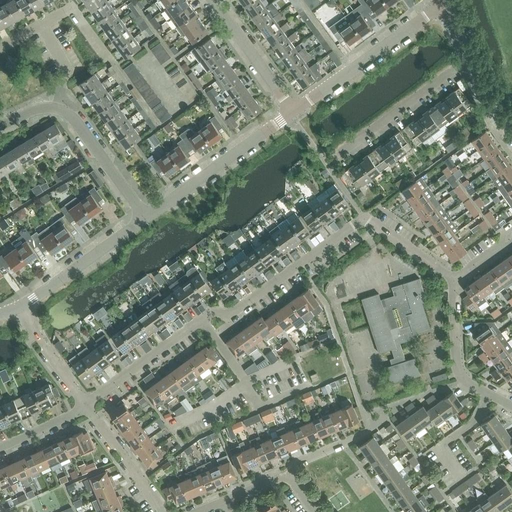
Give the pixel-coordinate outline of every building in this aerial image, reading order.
[(15,0),(11,0),(5,4),(14,21),(24,16),(15,0)] [(28,0),(15,0),(24,16),(34,10),(28,0)] [(28,0),(34,10),(44,5),(41,0),(28,0)] [(89,0),(85,3),(91,12),(107,1),(106,0),(89,0)] [(108,0),(107,1),(91,12),(98,22),(114,10),(110,5),(112,3),(109,0),(108,0)] [(157,0),(164,9),(175,0),(157,0)] [(175,0),(164,9),(170,18),(189,4),(185,0),(175,0)] [(253,0),(244,7),(251,17),(265,7),(259,0),(253,0)] [(318,0),(313,0),(307,5),(311,10),(320,3),(318,0)] [(357,0),(360,4),(371,20),(372,20),(367,13),(372,9),(376,15),(387,7),(382,0),(365,0),(366,0),(365,0),(357,0)] [(127,4),(132,11),(136,8),(131,1),(127,4)] [(5,4),(0,6),(0,18),(5,27),(14,21),(5,4)] [(170,18),(176,26),(195,13),(189,4),(170,18)] [(345,15),(349,22),(360,37),(371,29),(367,23),(371,20),(360,4),(345,15)] [(251,17),(259,27),(272,17),(265,7),(251,17)] [(136,8),(132,11),(137,18),(141,15),(136,8)] [(98,22),(105,31),(120,19),(114,10),(98,22)] [(301,16),(306,23),(311,20),(305,12),(301,16)] [(176,26),(183,35),(202,21),(195,13),(176,26)] [(259,27),(266,37),(280,27),(276,22),(282,18),(279,13),(273,18),(272,17),(259,27)] [(120,19),(105,31),(111,40),(127,28),(123,24),(126,22),(123,18),(120,19)] [(140,22),(145,29),(149,26),(144,20),(140,22)] [(306,23),(313,33),(318,30),(311,20),(306,23)] [(202,21),(183,35),(189,44),(208,30),(202,21)] [(340,25),(331,31),(339,43),(345,39),(349,44),(360,37),(349,22),(342,27),(340,25)] [(266,37),(273,47),(287,37),(284,32),(289,28),(286,23),(280,28),(280,27),(266,37)] [(149,26),(145,29),(150,35),(153,33),(149,26)] [(111,40),(118,49),(133,37),(127,28),(111,40)] [(313,33),(321,44),(325,40),(318,30),(313,33)] [(273,47),(281,57),(295,47),(291,42),(298,36),(295,32),(287,37),(273,47)] [(133,37),(118,49),(125,58),(140,47),(136,41),(139,40),(136,36),(133,37)] [(196,47),(190,51),(199,62),(204,59),(211,53),(218,49),(210,38),(196,48),(196,47)] [(325,40),(321,44),(326,51),(331,48),(325,40)] [(150,49),(153,55),(163,48),(159,42),(150,49)] [(281,57),(288,67),(302,57),(302,58),(308,54),(303,48),(303,49),(299,44),(295,47),(281,57)] [(174,46),(170,49),(174,55),(178,52),(174,46)] [(153,55),(157,60),(167,52),(163,48),(153,55)] [(204,59),(199,62),(207,72),(211,69),(218,63),(225,59),(218,49),(211,53),(204,59)] [(333,50),(328,54),(330,57),(337,67),(342,63),(335,54),(333,50)] [(167,52),(157,60),(160,64),(170,57),(167,52)] [(288,67),(295,77),(309,68),(305,62),(311,58),(308,54),(302,58),(302,57),(288,67)] [(218,63),(211,69),(215,74),(213,76),(216,80),(219,79),(226,74),(232,69),(225,59),(218,63)] [(122,69),(126,74),(136,67),(132,62),(122,69)] [(309,68),(295,77),(303,88),(314,79),(316,82),(323,78),(317,69),(320,67),(316,62),(309,68)] [(185,63),(180,66),(185,72),(189,69),(185,63)] [(108,68),(112,74),(116,71),(112,66),(108,68)] [(126,74),(130,79),(140,72),(136,67),(126,74)] [(168,74),(171,79),(181,72),(177,67),(168,74)] [(219,79),(226,89),(240,79),(232,69),(219,79)] [(112,74),(119,83),(122,81),(116,71),(112,74)] [(187,75),(192,82),(198,78),(192,71),(187,75)] [(86,79),(78,85),(85,94),(93,88),(101,83),(98,78),(99,77),(96,72),(94,73),(86,79)] [(130,79),(133,84),(143,77),(140,72),(130,79)] [(171,79),(175,84),(185,77),(181,72),(171,79)] [(133,84),(137,89),(147,82),(143,77),(133,84)] [(175,84),(178,89),(188,82),(185,77),(175,84)] [(198,78),(192,82),(198,90),(203,86),(198,78)] [(226,89),(230,95),(226,98),(229,102),(233,99),(247,89),(240,79),(226,89)] [(93,88),(85,94),(91,104),(100,98),(108,92),(104,87),(106,85),(103,81),(101,83),(93,88)] [(119,83),(125,92),(129,90),(122,81),(119,83)] [(137,89),(140,94),(150,87),(147,82),(137,89)] [(178,89),(182,94),(192,86),(188,82),(178,89)] [(182,94),(186,98),(195,91),(192,86),(182,94)] [(133,87),(129,90),(133,95),(136,99),(140,97),(136,92),(133,87)] [(140,94),(144,99),(154,92),(150,87),(140,94)] [(460,87),(446,97),(458,115),(472,104),(460,87)] [(233,99),(240,109),(254,99),(247,89),(233,99)] [(206,92),(211,99),(214,96),(210,90),(206,92)] [(100,98),(91,104),(98,113),(106,107),(114,101),(111,96),(113,95),(109,91),(108,92),(100,98)] [(195,91),(186,98),(189,103),(199,96),(195,91)] [(144,99),(147,104),(157,96),(154,92),(144,99)] [(147,104),(151,108),(161,101),(157,96),(147,104)] [(214,96),(211,99),(215,106),(219,103),(214,96)] [(446,97),(432,107),(445,125),(458,115),(446,97)] [(132,101),(139,111),(142,108),(136,99),(132,101)] [(254,99),(240,109),(248,119),(262,109),(254,99)] [(106,107),(98,113),(105,122),(113,116),(121,110),(117,105),(119,104),(116,100),(114,101),(106,107)] [(151,108),(154,113),(164,106),(161,101),(151,108)] [(154,113),(158,118),(168,111),(164,106),(154,113)] [(432,107),(418,117),(431,135),(445,125),(432,107)] [(139,111),(145,120),(149,117),(142,108),(139,111)] [(105,122),(111,131),(127,119),(121,110),(105,122)] [(220,113),(225,120),(229,117),(224,110),(220,113)] [(168,111),(158,118),(161,123),(171,116),(168,111)] [(211,122),(200,130),(211,145),(222,137),(217,130),(222,127),(214,116),(209,120),(211,122)] [(229,117),(225,120),(232,130),(238,125),(231,116),(229,118),(229,117)] [(149,117),(145,120),(153,130),(156,127),(149,117)] [(431,135),(418,117),(404,128),(417,145),(431,135)] [(119,125),(111,131),(118,140),(134,128),(131,124),(133,122),(129,118),(127,119),(119,125)] [(473,123),(467,127),(472,133),(477,129),(473,123)] [(55,124),(44,130),(56,151),(67,144),(65,141),(55,124)] [(168,124),(164,127),(168,133),(172,129),(168,124)] [(134,128),(118,140),(125,149),(131,145),(141,138),(137,133),(139,131),(136,127),(134,128)] [(466,137),(458,143),(460,145),(472,136),(465,127),(461,130),(466,137)] [(188,129),(179,135),(182,139),(190,151),(195,147),(199,153),(211,145),(200,130),(194,134),(191,129),(188,129)] [(44,130),(33,137),(42,151),(48,147),(52,153),(56,151),(44,130)] [(400,131),(386,141),(398,159),(412,148),(400,131)] [(472,141),(478,150),(492,140),(486,131),(472,141)] [(153,134),(148,138),(154,146),(159,143),(153,134)] [(33,137),(23,143),(31,158),(42,151),(33,137)] [(179,145),(167,154),(178,168),(189,160),(185,154),(190,151),(182,139),(177,143),(179,145)] [(478,150),(484,159),(499,149),(492,140),(478,150)] [(386,141),(372,151),(385,169),(398,159),(386,141)] [(455,141),(450,144),(453,149),(458,146),(455,141)] [(23,143),(12,150),(20,162),(21,164),(27,160),(30,164),(34,162),(31,158),(23,143)] [(484,159),(491,168),(505,157),(499,149),(484,159)] [(12,150),(2,156),(10,170),(16,167),(17,168),(20,174),(25,171),(22,166),(21,164),(12,150)] [(372,151),(358,161),(371,179),(385,169),(372,151)] [(178,168),(167,154),(157,161),(152,155),(147,159),(158,174),(163,170),(167,176),(178,168)] [(2,156),(0,157),(0,176),(10,170),(2,156)] [(486,171),(492,180),(511,166),(505,157),(491,168),(486,171)] [(67,167),(72,174),(82,168),(80,164),(79,162),(78,160),(67,167)] [(371,179),(358,161),(344,172),(349,177),(357,189),(371,179)] [(492,180),(499,189),(511,178),(511,167),(511,166),(492,180)] [(61,170),(56,173),(61,180),(65,177),(61,170)] [(88,174),(98,188),(103,184),(93,170),(88,174)] [(61,180),(56,173),(52,175),(57,182),(61,180)] [(402,191),(408,200),(427,187),(421,177),(402,191)] [(511,178),(499,189),(505,197),(511,192),(511,178)] [(312,184),(309,180),(305,182),(314,194),(319,191),(313,183),(312,184)] [(396,183),(395,183),(399,188),(403,185),(405,184),(402,180),(399,182),(398,181),(396,183)] [(334,183),(325,190),(329,196),(340,211),(344,208),(345,209),(346,210),(351,206),(338,189),(334,183)] [(39,184),(34,187),(39,194),(43,192),(39,184)] [(91,194),(80,202),(90,216),(101,208),(97,203),(102,199),(94,187),(88,191),(91,194)] [(408,200),(415,209),(434,195),(427,187),(408,200)] [(462,188),(456,192),(462,201),(468,197),(462,188)] [(325,190),(316,196),(321,202),(333,219),(338,215),(337,215),(336,214),(340,211),(329,196),(325,190)] [(50,198),(47,193),(40,197),(44,203),(50,198)] [(361,193),(356,196),(360,201),(365,198),(361,193)] [(415,209),(421,218),(440,204),(434,195),(415,209)] [(316,196),(308,202),(312,208),(323,223),(327,220),(328,222),(333,219),(321,202),(316,196)] [(17,197),(13,199),(18,206),(22,204),(17,197)] [(60,208),(64,215),(70,222),(75,219),(79,224),(90,216),(80,202),(76,197),(73,199),(60,208)] [(464,202),(469,210),(474,206),(469,198),(464,202)] [(308,202),(299,209),(303,215),(315,232),(320,228),(319,226),(323,223),(312,208),(308,202)] [(421,218),(427,226),(446,213),(440,204),(421,218)] [(474,206),(469,210),(474,217),(479,213),(474,206)] [(22,207),(15,212),(20,218),(26,214),(22,207)] [(434,235),(452,222),(457,218),(451,210),(446,213),(427,226),(434,235)] [(485,214),(490,221),(495,218),(490,210),(485,214)] [(296,212),(287,218),(291,224),(296,231),(301,239),(306,236),(307,237),(306,238),(307,238),(312,234),(300,217),(296,212)] [(64,215),(48,226),(63,246),(74,238),(70,233),(75,229),(70,222),(64,215)] [(287,218),(278,225),(282,230),(287,238),(293,245),(294,247),(299,244),(299,243),(298,243),(297,242),(301,239),(296,231),(291,224),(287,218)] [(5,219),(0,222),(0,227),(2,230),(9,225),(5,219)] [(434,235),(440,244),(454,234),(459,230),(452,222),(434,235)] [(336,223),(331,226),(335,231),(339,228),(336,223)] [(482,227),(479,224),(471,230),(473,233),(482,227)] [(278,225),(269,231),(273,237),(278,244),(284,252),(293,245),(287,238),(282,230),(278,225)] [(36,230),(30,235),(34,241),(38,246),(42,253),(48,249),(52,254),(63,246),(48,226),(38,233),(36,230)] [(11,242),(15,249),(26,263),(37,255),(33,250),(38,246),(34,241),(30,235),(25,228),(19,232),(21,235),(11,242)] [(222,231),(217,234),(226,246),(229,243),(226,239),(227,237),(222,231)] [(269,231),(260,237),(265,243),(270,250),(277,260),(282,256),(281,256),(280,255),(284,252),(278,244),(273,237),(269,231)] [(319,233),(315,236),(320,243),(324,240),(319,233)] [(440,244),(446,253),(460,243),(454,234),(440,244)] [(251,243),(243,250),(247,256),(252,263),(259,273),(264,269),(263,269),(262,267),(267,264),(261,257),(256,249),(251,243)] [(265,243),(256,249),(261,257),(267,264),(271,261),(272,263),(271,263),(272,263),(277,260),(270,250),(265,243)] [(305,243),(300,246),(301,248),(304,252),(305,252),(309,249),(305,243)] [(460,243),(446,253),(453,262),(467,252),(460,243)] [(2,254),(0,256),(0,261),(3,266),(6,269),(11,265),(15,271),(26,263),(15,249),(4,257),(2,254)] [(243,250),(234,256),(238,262),(244,269),(249,277),(253,274),(254,275),(254,276),(259,273),(252,263),(247,256),(243,250)] [(296,251),(292,254),(296,260),(300,257),(296,251)] [(234,256),(225,262),(235,276),(242,285),(246,282),(246,281),(245,280),(249,277),(244,269),(238,262),(234,256)] [(500,263),(510,277),(511,279),(511,260),(509,256),(500,263)] [(215,267),(221,275),(232,290),(233,291),(242,285),(225,262),(224,261),(215,267)] [(500,263),(491,269),(502,283),(510,277),(500,263)] [(187,270),(186,274),(186,275),(187,274),(191,279),(202,294),(206,291),(207,293),(213,290),(200,273),(196,267),(192,267),(187,270)] [(483,276),(493,290),(495,293),(504,287),(502,283),(491,269),(483,276)] [(186,274),(178,279),(193,301),(195,303),(200,299),(198,297),(202,294),(191,279),(187,274),(186,275),(186,274)] [(139,281),(142,285),(147,282),(149,285),(152,283),(147,275),(145,276),(139,281)] [(221,275),(212,281),(217,289),(223,296),(232,290),(226,282),(221,275)] [(483,276),(474,282),(484,296),(493,290),(483,276)] [(385,367),(391,385),(420,375),(415,358),(405,361),(400,343),(415,338),(414,334),(431,329),(422,303),(427,301),(420,277),(392,286),(395,295),(382,299),(380,293),(362,299),(379,353),(392,349),(394,358),(390,359),(392,365),(385,367)] [(169,286),(174,292),(185,307),(193,301),(178,279),(169,286)] [(257,279),(253,282),(257,288),(261,285),(257,279)] [(484,296),(474,282),(465,288),(469,294),(463,298),(472,311),(487,300),(484,296)] [(309,288),(300,295),(314,315),(317,314),(319,312),(322,310),(323,308),(309,288)] [(160,291),(151,298),(156,305),(167,320),(171,317),(172,319),(177,315),(176,314),(165,298),(160,291)] [(174,292),(165,298),(176,314),(185,307),(174,292)] [(293,296),(289,299),(305,321),(308,320),(310,319),(312,317),(313,315),(314,315),(300,295),(295,299),(293,296)] [(151,298),(142,304),(147,311),(159,328),(164,325),(164,324),(163,323),(167,320),(156,305),(151,298)] [(289,303),(282,307),(296,327),(298,327),(300,326),(303,324),(305,321),(289,299),(287,301),(289,303)] [(272,312),(284,328),(287,333),(296,327),(282,307),(277,311),(275,309),(272,312)] [(498,315),(494,310),(490,313),(494,319),(498,315)] [(147,311),(138,318),(149,333),(154,330),(155,331),(154,331),(155,332),(159,328),(147,311)] [(134,312),(125,318),(130,324),(141,339),(149,333),(138,318),(134,312)] [(187,312),(183,315),(188,321),(192,318),(187,312)] [(262,316),(275,335),(284,328),(272,312),(270,313),(271,315),(265,320),(262,316)] [(255,317),(251,320),(264,337),(267,341),(275,335),(262,316),(257,320),(255,317)] [(125,318),(116,324),(121,330),(132,345),(136,342),(137,344),(142,341),(141,339),(130,324),(125,318)] [(179,318),(174,322),(179,328),(183,325),(179,318)] [(251,325),(244,329),(255,344),(264,337),(251,320),(249,322),(251,325)] [(475,336),(481,345),(500,331),(493,323),(474,323),(476,329),(472,332),(475,336)] [(166,328),(162,331),(162,332),(166,338),(167,338),(171,334),(166,328)] [(331,328),(326,330),(330,340),(335,338),(331,328)] [(237,330),(234,333),(246,350),(249,354),(258,347),(255,344),(244,329),(239,333),(237,330)] [(121,330),(112,337),(123,352),(132,345),(121,330)] [(481,345),(488,354),(506,340),(500,331),(481,345)] [(162,332),(158,334),(163,340),(166,338),(162,332)] [(104,333),(95,340),(100,346),(111,361),(120,354),(109,339),(104,333)] [(246,350),(234,333),(231,335),(233,338),(227,342),(237,357),(246,350)] [(329,340),(326,333),(317,336),(320,344),(329,340)] [(488,354),(494,362),(511,349),(511,348),(506,340),(488,354)] [(59,341),(54,345),(60,353),(66,349),(59,341)] [(283,345),(290,356),(296,352),(288,341),(283,345)] [(310,348),(308,343),(300,346),(302,351),(310,348)] [(207,346),(198,353),(208,367),(216,361),(219,366),(225,362),(213,345),(208,348),(207,346)] [(100,346),(91,352),(103,369),(108,366),(108,365),(107,365),(106,364),(111,361),(100,346)] [(277,350),(284,359),(289,355),(282,347),(277,350)] [(511,349),(494,362),(500,371),(511,362),(511,349)] [(271,350),(264,355),(271,364),(278,359),(271,350)] [(91,352),(82,359),(93,374),(97,371),(98,373),(103,369),(91,352)] [(78,353),(69,359),(73,365),(85,382),(90,378),(89,377),(93,374),(82,359),(78,353)] [(190,354),(187,356),(199,373),(203,377),(210,372),(207,368),(208,367),(198,353),(192,357),(190,354)] [(128,356),(124,359),(128,364),(129,365),(133,362),(128,356)] [(186,361),(180,365),(194,384),(203,377),(199,373),(187,356),(184,358),(186,361)] [(265,359),(257,365),(260,369),(269,365),(265,359)] [(255,362),(244,370),(244,371),(247,375),(247,374),(254,371),(260,369),(257,365),(255,362)] [(511,362),(500,371),(507,380),(511,376),(511,362)] [(169,369),(182,386),(185,390),(194,384),(180,365),(174,370),(173,367),(169,369)] [(169,374),(163,378),(173,393),(182,386),(169,369),(167,371),(169,374)] [(310,376),(313,383),(319,380),(316,373),(310,376)] [(432,378),(433,383),(446,379),(445,374),(432,378)] [(217,380),(225,390),(230,387),(222,377),(217,380)] [(152,382),(165,399),(167,403),(176,396),(173,393),(163,378),(157,382),(155,380),(152,382)] [(165,399),(152,382),(150,384),(152,386),(145,391),(156,406),(165,399)] [(35,390),(34,391),(43,410),(58,403),(56,397),(60,395),(56,386),(52,388),(49,383),(41,387),(39,386),(36,388),(35,390)] [(320,387),(323,395),(331,391),(330,388),(331,387),(329,383),(320,387)] [(211,390),(202,396),(203,398),(206,401),(207,403),(215,397),(211,390)] [(300,395),(305,405),(315,401),(310,390),(300,395)] [(34,391),(19,398),(28,417),(43,410),(34,391)] [(453,392),(444,399),(454,412),(468,402),(466,399),(460,402),(453,392)] [(143,396),(137,401),(140,405),(146,400),(143,396)] [(19,398),(4,405),(12,424),(28,417),(19,398)] [(180,401),(187,411),(193,408),(185,398),(180,401)] [(444,399),(435,405),(445,418),(454,412),(444,399)] [(142,409),(149,404),(146,400),(140,405),(139,405),(142,409)] [(345,407),(342,409),(349,426),(359,421),(350,400),(343,403),(345,407)] [(110,413),(116,422),(131,411),(124,402),(117,408),(115,404),(110,408),(112,412),(110,413)] [(4,405),(0,406),(0,429),(12,424),(4,405)] [(423,406),(436,425),(445,418),(435,405),(426,411),(423,406)] [(423,406),(414,413),(424,427),(432,421),(435,426),(436,425),(423,406)] [(261,412),(265,422),(274,418),(270,408),(261,412)] [(342,409),(332,413),(339,430),(349,426),(342,409)] [(119,430),(121,433),(137,420),(131,411),(116,422),(121,429),(119,430)] [(317,419),(312,422),(319,438),(329,434),(322,417),(319,411),(315,413),(317,419)] [(484,422),(481,424),(486,431),(487,433),(501,423),(500,421),(493,412),(482,420),(484,422)] [(258,413),(251,416),(252,417),(254,423),(261,420),(258,413)] [(332,413),(322,417),(329,434),(339,430),(332,413)] [(414,413),(405,419),(415,433),(424,427),(414,413)] [(254,423),(253,421),(252,417),(251,416),(243,420),(246,427),(254,423)] [(159,417),(155,420),(161,429),(165,426),(163,423),(159,417)] [(297,428),(292,430),(300,447),(309,443),(302,426),(299,418),(294,420),(297,428)] [(415,433),(405,419),(396,426),(406,440),(415,433)] [(126,435),(129,440),(144,429),(137,420),(121,433),(123,437),(126,435)] [(240,421),(232,425),(234,429),(237,428),(238,431),(244,429),(240,421)] [(312,422),(302,426),(309,443),(319,438),(312,422)] [(501,423),(487,433),(491,438),(494,442),(508,432),(505,428),(501,423)] [(131,447),(133,450),(151,438),(144,429),(129,440),(134,445),(131,447)] [(292,430),(282,434),(290,451),(300,447),(292,430)] [(83,431),(73,435),(80,451),(85,449),(87,453),(96,449),(91,437),(88,431),(84,433),(83,431)] [(494,442),(488,446),(490,449),(494,455),(500,451),(502,450),(511,444),(510,443),(511,441),(511,438),(509,435),(508,432),(494,442)] [(282,434),(272,438),(280,455),(290,451),(282,434)] [(65,435),(62,437),(70,456),(80,451),(73,435),(66,438),(65,435)] [(200,438),(204,449),(211,446),(209,441),(206,435),(200,438)] [(60,441),(53,444),(60,460),(70,456),(62,437),(58,438),(60,441)] [(359,447),(366,456),(379,446),(373,437),(359,447)] [(138,452),(142,458),(157,447),(151,438),(133,450),(136,454),(138,452)] [(272,438),(263,443),(270,460),(280,455),(272,438)] [(240,445),(243,451),(250,468),(260,464),(253,447),(247,449),(243,441),(239,443),(240,445)] [(511,444),(502,450),(508,458),(511,455),(511,441),(510,443),(511,444)] [(263,443),(253,447),(260,464),(270,460),(263,443)] [(45,444),(41,446),(50,465),(60,460),(53,444),(46,447),(45,444)] [(238,453),(232,455),(240,472),(250,468),(243,451),(240,445),(235,447),(238,453)] [(39,450),(33,453),(40,469),(50,465),(41,446),(38,448),(39,450)] [(366,456),(372,465),(386,455),(379,446),(366,456)] [(157,447),(142,458),(149,466),(151,465),(153,468),(158,464),(156,461),(164,456),(157,447)] [(26,453),(22,455),(31,474),(40,469),(33,453),(27,456),(26,453)] [(20,459),(14,462),(21,479),(26,477),(29,482),(34,480),(31,474),(22,455),(19,456),(20,459)] [(372,465),(378,474),(392,464),(386,455),(372,465)] [(225,463),(220,465),(227,482),(237,477),(228,456),(223,458),(225,463)] [(385,469),(378,474),(384,482),(398,473),(397,471),(403,467),(398,460),(392,464),(385,469)] [(6,462),(2,464),(14,489),(17,488),(15,482),(21,479),(14,462),(7,465),(6,462)] [(94,462),(85,465),(88,472),(97,468),(94,462)] [(161,467),(166,473),(174,468),(169,462),(161,467)] [(213,468),(210,462),(208,463),(217,486),(227,482),(220,465),(213,468)] [(88,472),(85,465),(84,463),(78,466),(82,475),(88,472)] [(208,463),(198,467),(207,490),(217,486),(208,463)] [(14,489),(2,464),(0,464),(0,467),(0,468),(0,485),(1,487),(6,485),(9,491),(14,489)] [(188,472),(190,478),(197,494),(207,490),(198,467),(188,472)] [(84,481),(88,491),(94,489),(114,481),(112,477),(109,478),(106,471),(84,481)] [(384,482),(391,491),(405,481),(398,473),(384,482)] [(66,475),(59,478),(61,484),(68,481),(66,475)] [(190,478),(180,482),(187,498),(197,494),(190,478)] [(94,489),(99,499),(115,492),(113,485),(115,484),(114,481),(94,489)] [(391,491),(397,500),(411,490),(405,481),(391,491)] [(187,498),(180,482),(163,489),(168,500),(174,497),(177,503),(187,498)] [(458,486),(455,489),(459,494),(462,492),(468,487),(464,482),(458,486)] [(511,492),(506,485),(497,492),(507,505),(511,501),(511,492)] [(451,491),(448,494),(452,499),(455,497),(459,494),(455,489),(451,491)] [(32,490),(26,492),(29,498),(35,496),(32,490)] [(397,500),(403,509),(417,499),(411,490),(397,500)] [(92,502),(96,511),(122,501),(121,497),(118,498),(115,492),(99,499),(92,502)] [(497,492),(488,498),(498,511),(507,505),(497,492)] [(25,494),(17,497),(20,502),(27,499),(25,494)] [(264,503),(257,508),(259,511),(268,511),(277,506),(276,505),(274,502),(272,498),(270,500),(266,496),(262,499),(264,503)] [(11,498),(3,501),(6,509),(14,505),(11,498)] [(488,498),(480,504),(485,511),(497,511),(498,511),(488,498)] [(81,499),(73,502),(76,508),(81,506),(83,505),(81,499)] [(403,509),(405,511),(417,511),(423,508),(417,499),(403,509)] [(96,511),(123,511),(124,511),(121,505),(124,504),(122,501),(96,511)]
